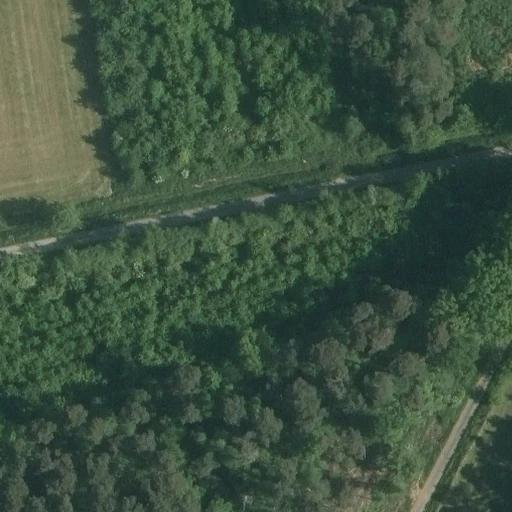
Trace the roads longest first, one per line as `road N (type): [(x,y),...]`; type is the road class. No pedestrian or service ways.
road 1 (track): [(511,147),(0,254)]
road 2 (track): [(511,334),(418,511)]
